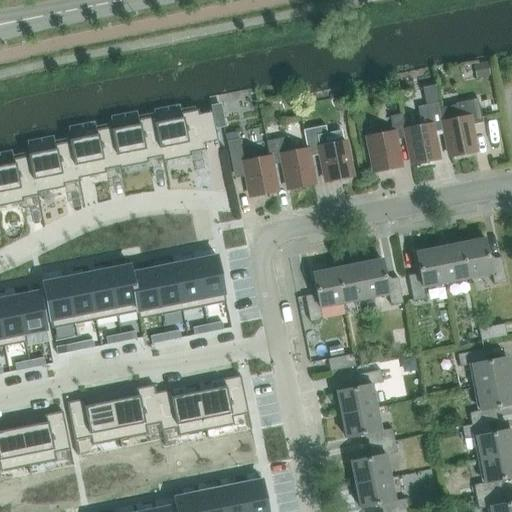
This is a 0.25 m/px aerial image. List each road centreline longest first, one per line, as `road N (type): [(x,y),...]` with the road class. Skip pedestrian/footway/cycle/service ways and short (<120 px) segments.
road 1 (residential): [(277,342),(255,235),(511,184)]
road 2 (residential): [(0,398),(73,375),(277,342)]
road 3 (residential): [(0,260),(119,208),(221,203)]
road 4 (residential): [(311,511),(277,342)]
road 5 (secondary): [(120,0),(0,24)]
